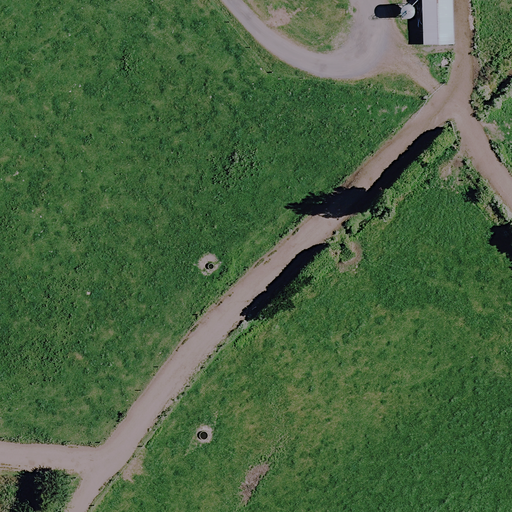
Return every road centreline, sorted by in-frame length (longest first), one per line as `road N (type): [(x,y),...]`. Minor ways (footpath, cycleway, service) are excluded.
road 1 (track): [(451,102),(244,287),(84,511)]
road 2 (track): [(363,0),(373,43),(363,57),(341,63),(315,62),(247,17)]
